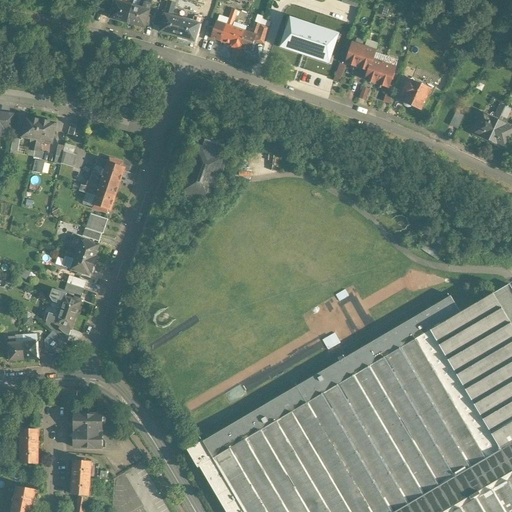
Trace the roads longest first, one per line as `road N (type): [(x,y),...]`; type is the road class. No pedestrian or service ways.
road 1 (residential): [(190,60),(378,121),(511,180)]
road 2 (residential): [(82,378),(156,134)]
road 3 (secondary): [(196,511),(123,400),(82,378)]
road 4 (residential): [(156,134),(0,93)]
